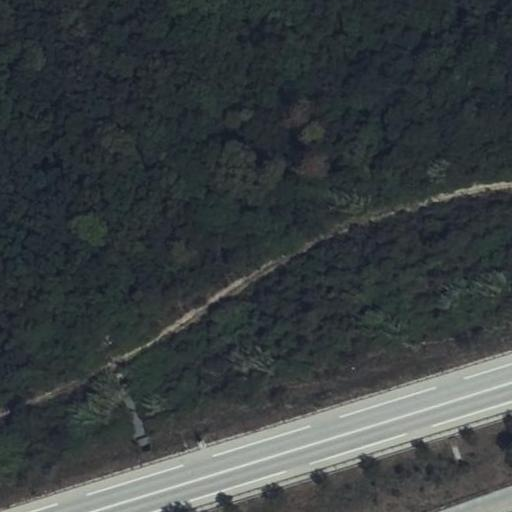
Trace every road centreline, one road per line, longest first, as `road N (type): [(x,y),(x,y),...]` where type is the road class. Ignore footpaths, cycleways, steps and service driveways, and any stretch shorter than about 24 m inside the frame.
road 1 (track): [(0,410),(135,356),(301,250),(398,206),(511,185)]
road 2 (motorway): [(93,511),(511,382)]
